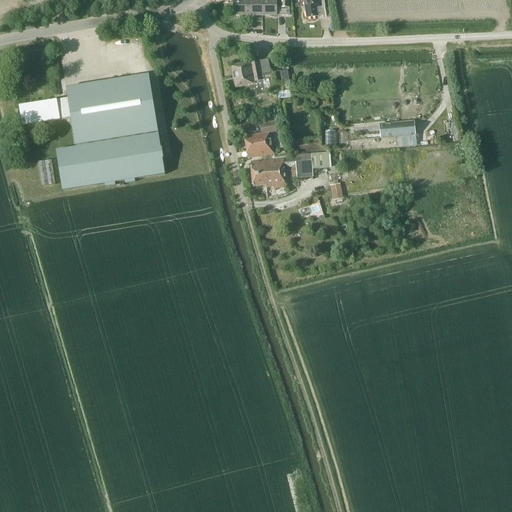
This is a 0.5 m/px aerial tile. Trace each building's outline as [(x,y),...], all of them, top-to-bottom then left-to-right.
[(247,16),(247,0),(232,0),(233,16),(247,16)] [(247,0),(247,16),(262,16),(261,0),(247,0)] [(261,0),(262,16),(276,16),(275,0),(261,0)] [(289,8),(289,0),(280,0),(280,8),(289,8)] [(324,8),(323,0),(303,0),(306,19),(318,17),(316,10),(324,8)] [(270,73),(267,58),(231,66),(235,87),(253,83),(254,83),(255,88),(263,87),(276,84),(275,84),(274,77),(273,73),(270,73)] [(283,79),(291,79),(291,71),(282,71),(283,79)] [(41,101),(20,105),(23,126),(70,118),(75,147),(58,150),(65,191),(165,175),(149,75),(66,89),(67,97),(57,99),(57,100),(41,102),(41,101)] [(395,138),(395,149),(415,147),(414,136),(415,136),(414,122),(379,126),(380,139),(382,139),(395,138)] [(276,132),(275,123),(259,126),(260,135),(248,137),(249,141),(245,142),(248,159),(273,154),(270,133),(276,132)] [(339,145),(338,130),(327,131),(328,146),(339,145)] [(292,178),(297,177),(297,179),(312,177),(312,170),(330,169),(330,167),(329,153),(310,155),(310,156),(249,162),(252,185),(265,184),(265,186),(273,186),(273,188),(286,186),(284,169),(291,168),(292,178)] [(343,198),(340,184),(330,186),(333,201),(343,198)]
